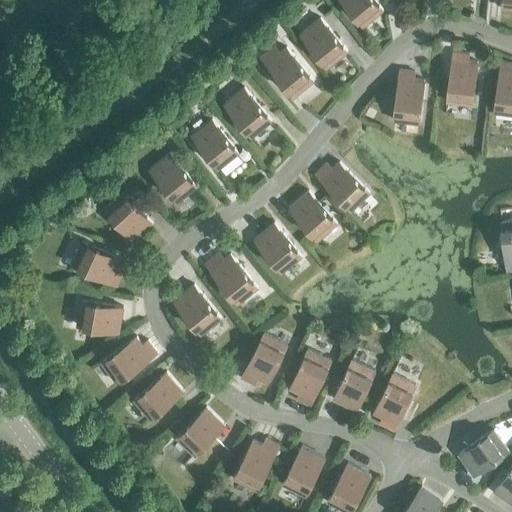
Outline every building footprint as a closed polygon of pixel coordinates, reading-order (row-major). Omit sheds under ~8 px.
[(342,0),(364,25),(384,9),(376,0),(342,0)] [(511,0),(502,0),(502,8),(511,8),(511,0)] [(301,33),(328,66),(348,50),(321,16),(301,33)] [(314,80),(287,46),(280,51),(275,45),(262,56),(294,96),(314,80)] [(447,101),(473,104),(478,61),(452,58),(447,101)] [(511,113),(511,62),(501,60),(494,111),(511,113)] [(394,119),(420,122),(425,79),(399,76),(394,119)] [(225,102),(252,136),(272,119),(245,86),(225,102)] [(192,134),(219,168),(239,152),(212,117),(192,134)] [(150,168),(177,201),(198,185),(170,151),(150,168)] [(321,178),(352,209),(370,191),(340,160),(321,178)] [(290,207),(318,239),(338,222),(309,189),(290,207)] [(105,208),(134,239),(154,222),(124,190),(105,208)] [(511,219),(502,221),(506,264),(511,263),(511,219)] [(255,238),(282,271),(302,255),(275,221),(255,238)] [(72,263),(111,282),(122,258),(83,240),(72,263)] [(211,269),(238,302),(258,286),(231,252),(211,269)] [(174,299),(202,333),(222,317),(195,283),(174,299)] [(77,324),(120,331),(124,306),(81,299),(77,324)] [(245,370),(268,382),(288,343),(265,331),(245,370)] [(102,360),(117,381),(152,356),(137,335),(102,360)] [(308,348),(290,387),(314,398),(332,358),(308,348)] [(334,398),(357,409),(376,370),(352,359),(334,398)] [(134,398),(151,418),(184,390),(167,370),(134,398)] [(374,411),(397,423),(416,384),(393,372),(374,411)] [(177,436),(195,454),(226,423),(207,405),(177,436)] [(459,453),(474,474),(509,449),(494,428),(459,453)] [(234,477),(257,489),(277,450),(254,438),(234,477)] [(283,483),(306,495),(325,456),(302,444),(283,483)] [(328,500),(350,511),(371,474),(348,462),(328,500)] [(511,464),(494,490),(511,502),(511,464)] [(402,511),(434,511),(443,500),(422,485),(402,511)]
